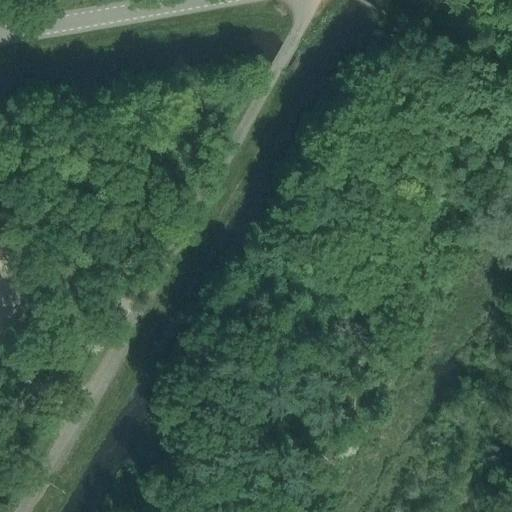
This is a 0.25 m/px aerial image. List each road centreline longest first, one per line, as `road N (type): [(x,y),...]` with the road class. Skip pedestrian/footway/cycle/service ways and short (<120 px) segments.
road 1 (unclassified): [(300,0),(294,38),(21,511)]
road 2 (unclassified): [(0,35),(202,0)]
